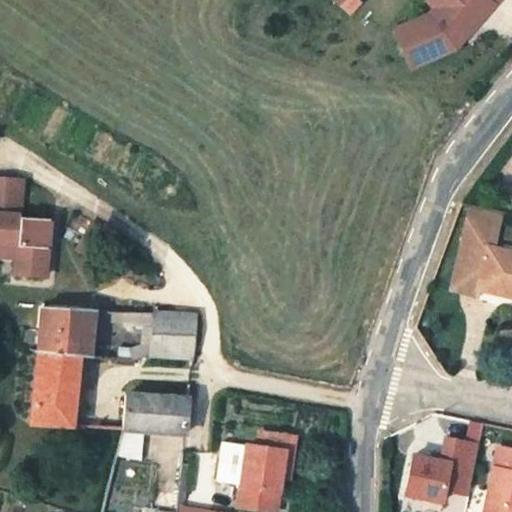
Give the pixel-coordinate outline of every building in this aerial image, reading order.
[(486,40),(511,6),(511,0),(465,0),(460,7),(427,20),(442,58),(486,40)] [(40,253),(39,266),(70,267),(72,209),(41,208),(43,173),(9,172),(7,235),(40,236),(40,253)] [(488,243),(485,254),(500,257),(502,245),(488,243)] [(511,260),(500,257),(485,254),(477,295),(493,299),(494,296),(511,300),(511,260)] [(112,303),(68,300),(65,350),(108,354),(112,303)] [(227,308),(175,306),(174,354),(183,353),(223,352),(227,308)] [(60,402),(58,426),(104,428),(106,389),(108,354),(65,350),(60,402)] [(154,430),(157,394),(106,389),(104,428),(154,430)] [(216,434),(219,399),(157,394),(154,430),(148,456),(173,461),(177,431),(216,434)] [(326,436),(288,429),(285,446),(256,441),(248,482),(272,486),(308,493),(311,477),(320,478),(326,436)] [(468,470),(439,464),(431,502),(471,511),(473,500),(497,506),(506,454),(473,447),(468,470)] [(304,511),(308,493),(272,486),(268,505),(304,511)]
